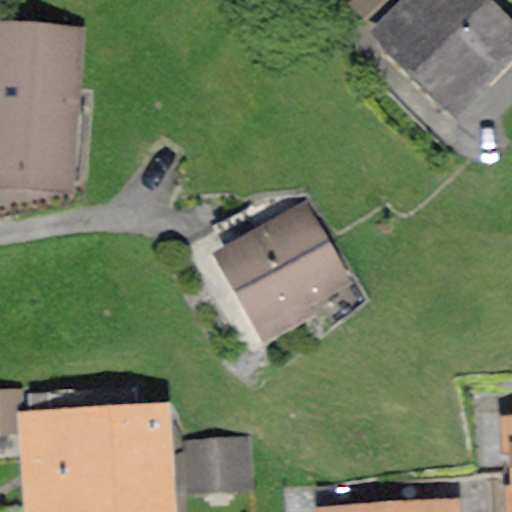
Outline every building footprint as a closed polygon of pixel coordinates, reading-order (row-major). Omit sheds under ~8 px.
[(454,99),(510,44),(467,0),(421,0),(388,33),(454,99)] [(0,29),(0,171),(76,177),(82,102),(68,101),(72,35),(0,29)] [(290,316),(285,307),(338,278),(303,214),(293,219),(282,199),(267,199),(216,228),(255,305),(247,310),(260,333),(290,316)] [(161,495),(158,449),(182,447),(171,417),(135,419),(133,386),(29,392),(35,502),(161,495)] [(0,391),(0,416),(16,416),(15,391),(0,391)] [(189,444),(191,484),(243,481),(243,460),(242,442),(189,444)] [(511,511),(511,486),(331,499),(331,511),(511,511)]
